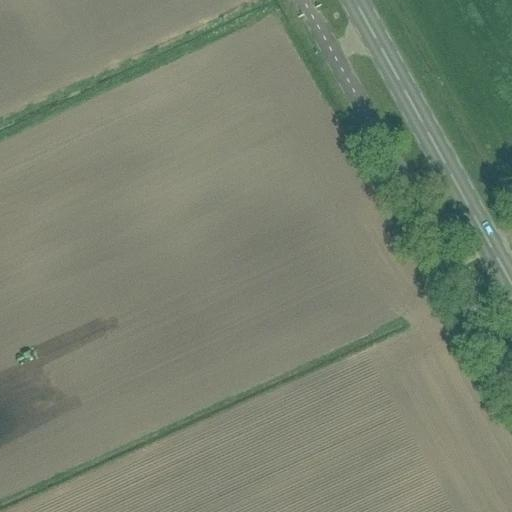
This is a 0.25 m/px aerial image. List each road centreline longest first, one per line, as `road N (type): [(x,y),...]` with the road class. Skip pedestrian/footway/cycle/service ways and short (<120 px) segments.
road 1 (unclassified): [(311,16),(511,377)]
road 2 (secondary): [(511,283),(355,0)]
